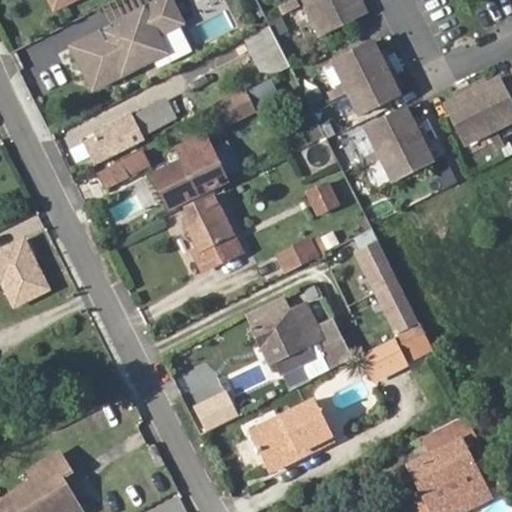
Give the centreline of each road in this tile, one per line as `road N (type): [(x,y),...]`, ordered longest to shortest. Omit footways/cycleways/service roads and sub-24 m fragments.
road 1 (residential): [(211,511),(0,83)]
road 2 (residential): [(399,0),(439,80),(511,42)]
